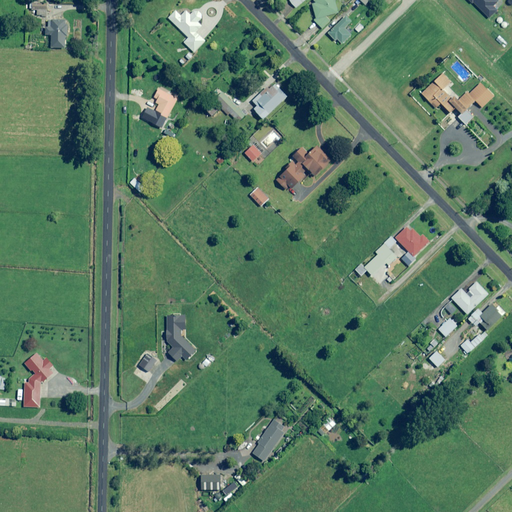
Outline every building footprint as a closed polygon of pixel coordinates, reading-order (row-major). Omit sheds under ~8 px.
[(305,0),(289,0),(296,8),(305,0)] [(313,20),(322,29),(331,21),(326,16),(338,14),(335,0),(313,0),(313,1),(315,3),(311,4),(314,18),(313,20)] [(495,0),(467,0),(472,3),(473,2),(488,17),(496,9),(492,5),(497,1),(495,0)] [(49,2),(38,2),(38,15),(48,16),(49,2)] [(204,17),(197,9),(191,15),(187,11),(182,16),(177,11),(169,18),(189,38),(185,43),(195,53),(206,42),(197,33),(203,27),(199,22),(204,17)] [(351,22),(345,16),(328,33),(335,41),(337,39),(342,44),(351,35),(344,28),(351,22)] [(66,40),(70,40),(70,24),(68,24),(68,20),(53,19),(52,27),(43,27),(43,35),(52,35),(52,48),(65,49),(66,40)] [(452,82),(442,73),(421,93),(436,109),(441,104),(451,113),(456,108),(462,114),(458,117),(465,125),(473,117),(466,110),(476,100),(467,92),(458,101),(453,95),(451,97),(444,90),(452,82)] [(288,97),(276,83),(268,90),(266,88),(260,94),(253,100),(259,106),(255,110),(263,119),(288,97)] [(179,99),(160,90),(156,98),(159,99),(157,103),(160,105),(156,113),(157,114),(152,123),(163,129),(179,99)] [(247,115),(224,92),(206,109),(213,117),(221,109),(231,118),(238,125),(247,115)] [(263,154),(254,145),(246,153),(254,162),(263,154)] [(297,161),(277,181),(286,190),(290,187),(293,189),(310,171),(314,175),(323,167),(324,168),(331,161),(317,147),(309,155),(303,148),(294,158),(297,161)] [(226,161),(222,156),(217,161),(221,165),(226,161)] [(270,200),(258,188),(251,195),(262,207),(270,200)] [(400,259),(408,268),(417,260),(414,257),(430,242),(423,235),(420,237),(409,225),(396,238),(409,251),(400,259)] [(377,251),(379,253),(365,267),(361,264),(355,270),(361,276),(367,270),(373,276),(387,262),(389,264),(397,257),(389,250),(397,242),(391,237),(377,251)] [(489,294),(477,282),(469,289),(475,295),(471,299),(462,289),(452,298),(467,315),(489,294)] [(456,309),(449,302),(444,307),(451,314),(456,309)] [(496,310),(491,305),(482,313),(478,309),(468,319),(476,327),(480,323),(487,330),(505,313),(499,306),(496,310)] [(458,326),(450,318),(439,330),(446,337),(458,326)] [(438,344),(434,339),(430,344),(431,345),(427,349),(430,352),(438,344)] [(476,347),(468,339),(461,346),(468,354),(476,347)] [(25,388),(24,407),(41,408),(42,384),(55,374),(51,369),(55,366),(48,357),(44,360),(38,353),(25,363),(32,372),(34,371),(36,374),(29,379),(24,379),(24,388),(25,388)] [(435,364),(430,359),(427,362),(431,367),(435,364)] [(437,383),(434,386),(438,389),(446,377),(443,374),(437,383)] [(434,386),(437,383),(433,380),(429,386),(432,389),(434,386)] [(312,405),(309,407),(316,414),(318,411),(312,405)] [(323,431),(326,434),(337,424),(332,418),(323,426),(325,428),(323,431)] [(286,428),(275,420),(259,444),(260,445),(254,454),(266,462),(286,434),(283,432),(286,428)] [(372,431),(367,433),(370,439),(375,437),(372,431)] [(255,466),(254,461),(245,463),(247,472),(252,470),(251,467),(255,466)] [(223,476),(203,475),(202,490),(222,491),(223,476)]
